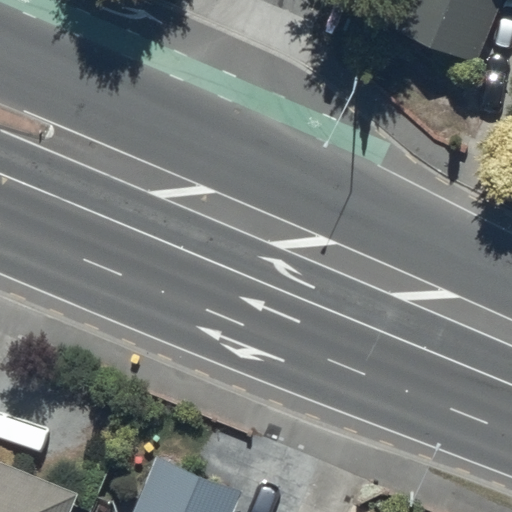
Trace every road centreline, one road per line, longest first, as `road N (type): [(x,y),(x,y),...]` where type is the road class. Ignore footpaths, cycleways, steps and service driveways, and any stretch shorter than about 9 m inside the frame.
road 1 (trunk): [(0,61),(511,282)]
road 2 (trunk): [(511,419),(0,212)]
